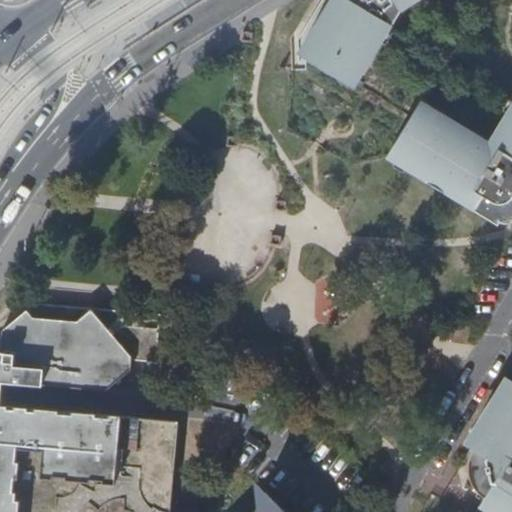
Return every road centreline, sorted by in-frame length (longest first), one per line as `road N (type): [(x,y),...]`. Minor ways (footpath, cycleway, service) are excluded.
road 1 (primary): [(54,140),(117,73),(234,0)]
road 2 (residential): [(511,317),(414,472),(399,511)]
road 3 (unknown): [(196,402),(250,424),(315,474),(340,511)]
